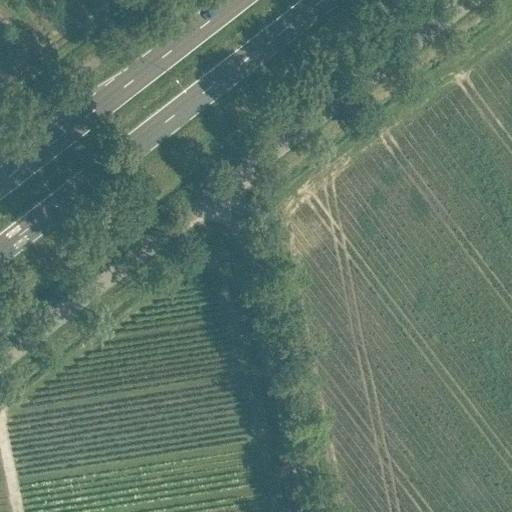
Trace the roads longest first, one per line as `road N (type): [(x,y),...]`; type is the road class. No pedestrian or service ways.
road 1 (primary): [(0,246),(317,0)]
road 2 (unclassified): [(301,511),(249,245),(225,187)]
road 3 (primary): [(242,0),(0,188)]
road 4 (unclassified): [(225,187),(466,0)]
road 5 (unclassified): [(0,363),(225,187)]
